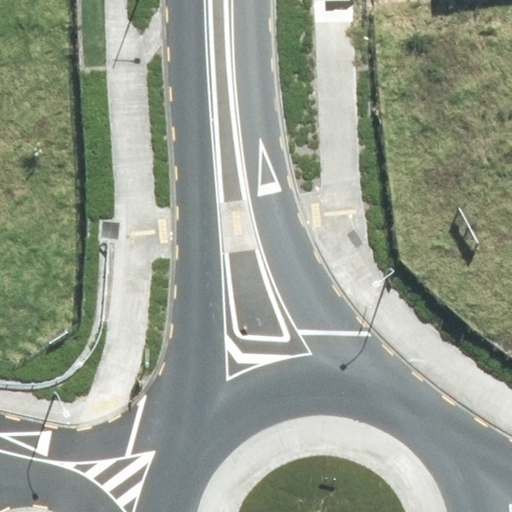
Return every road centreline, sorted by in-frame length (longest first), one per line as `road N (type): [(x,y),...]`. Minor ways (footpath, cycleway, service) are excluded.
road 1 (tertiary): [(192,419),(207,326),(190,0)]
road 2 (tertiary): [(251,0),(261,143),(275,209),(297,275),(360,360)]
road 3 (secondary): [(192,419),(226,387),(267,365),(313,356),(360,360)]
road 4 (secondary): [(360,360),(406,378),(445,408),(473,449)]
